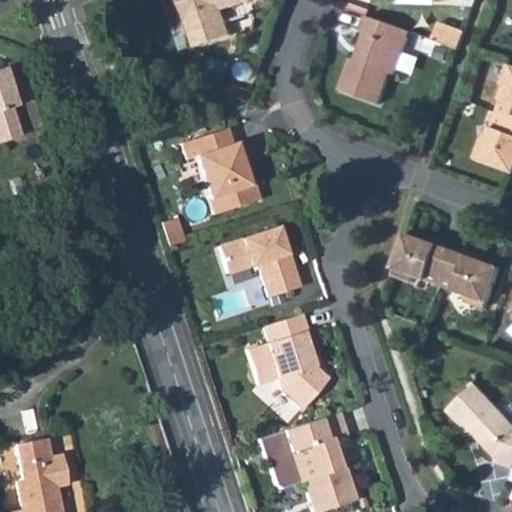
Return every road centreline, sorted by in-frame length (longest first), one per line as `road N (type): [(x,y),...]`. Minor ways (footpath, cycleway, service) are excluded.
road 1 (residential): [(49,0),(218,511)]
road 2 (residential): [(422,511),(404,494),(344,305),(340,258),(364,169)]
road 3 (unclassified): [(316,0),(291,70),(296,119),(364,169)]
road 4 (unclassified): [(364,169),(511,208)]
